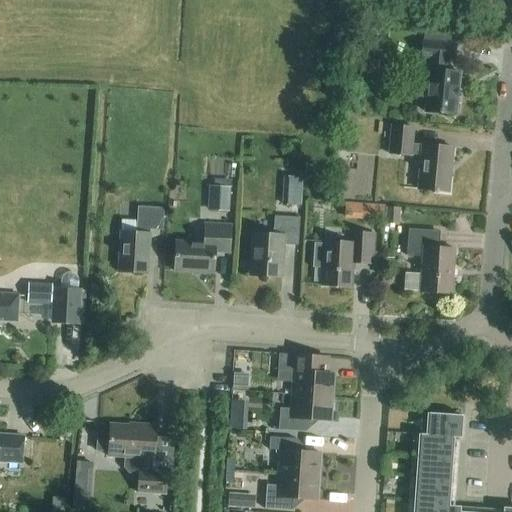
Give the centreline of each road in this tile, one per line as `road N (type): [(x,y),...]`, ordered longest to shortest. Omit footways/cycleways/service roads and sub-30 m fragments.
road 1 (residential): [(0,389),(63,393),(208,331),(371,345)]
road 2 (residential): [(363,511),(371,345)]
road 3 (residential): [(499,196),(511,53)]
road 4 (residential): [(371,345),(422,349),(488,313)]
